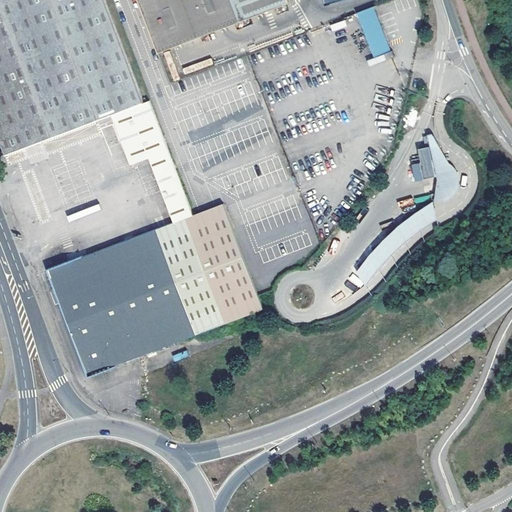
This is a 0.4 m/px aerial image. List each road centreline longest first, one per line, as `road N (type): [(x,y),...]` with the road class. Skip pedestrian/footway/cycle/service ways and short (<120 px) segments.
road 1 (primary): [(306,428),(456,340),(511,292)]
road 2 (secondary): [(511,136),(475,76),(446,0)]
road 3 (primary): [(306,428),(176,458)]
road 4 (primary): [(208,511),(244,472),(306,428)]
road 5 (secondary): [(27,335),(24,455)]
